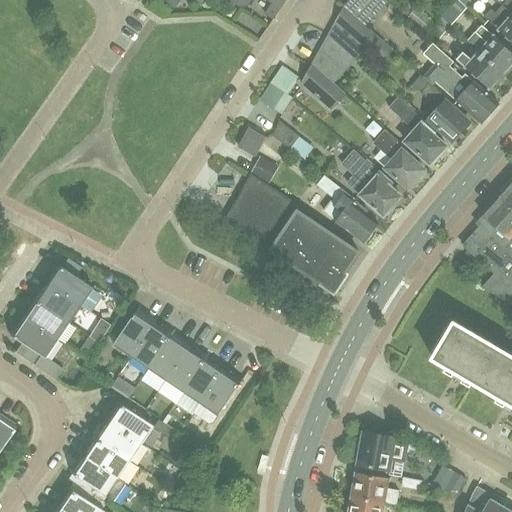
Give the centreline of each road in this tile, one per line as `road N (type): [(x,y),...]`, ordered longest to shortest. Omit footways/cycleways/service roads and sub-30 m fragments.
road 1 (residential): [(338,366),(132,264),(305,0)]
road 2 (secondary): [(338,366),(408,254),(511,131)]
road 3 (residential): [(0,181),(107,30),(101,0)]
road 4 (unclassified): [(511,468),(338,366)]
road 5 (residential): [(5,511),(49,444),(42,407),(0,371)]
road 6 (secondary): [(291,511),(338,366)]
